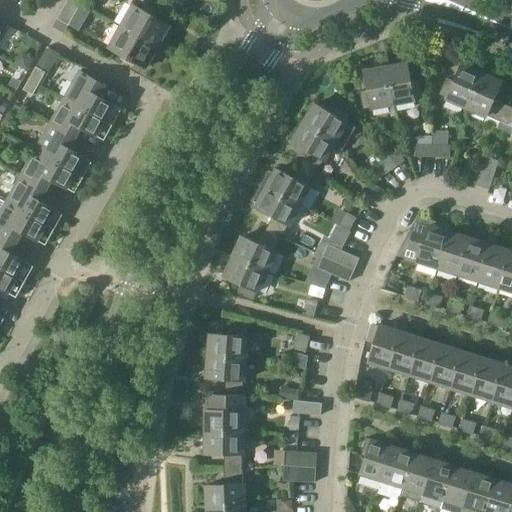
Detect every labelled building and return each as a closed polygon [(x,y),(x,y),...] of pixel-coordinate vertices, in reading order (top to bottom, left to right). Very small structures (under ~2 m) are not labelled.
[(69,25),(80,4),(73,0),(67,0),(57,19),(69,25)] [(164,41),(171,29),(168,28),(169,25),(134,5),(122,27),(157,47),(161,39),(164,41)] [(57,19),(53,27),(64,33),(69,25),(57,19)] [(153,54),(157,47),(122,27),(110,48),(145,68),(146,65),(150,67),(156,56),(153,54)] [(28,72),(34,60),(21,52),(14,64),(28,72)] [(415,99),(422,98),(419,80),(412,82),(412,81),(411,81),(408,64),(386,68),(393,103),(415,99)] [(467,107),(481,74),(461,65),(454,81),(453,81),(446,78),(439,94),(446,97),(446,98),(467,107)] [(36,67),(30,78),(39,84),(45,72),(36,67)] [(371,108),(393,103),(386,68),(364,72),(367,90),(360,92),(363,109),(371,107),(371,108)] [(81,72),(66,98),(113,125),(122,109),(98,96),(104,85),(81,72)] [(502,83),(481,74),(467,107),(500,122),(507,105),(495,100),(495,99),(494,99),(502,83)] [(39,84),(30,78),(23,90),(33,95),(39,84)] [(66,98),(51,125),(74,138),(80,127),(104,141),(113,125),(66,98)] [(1,100),(0,101),(0,111),(3,113),(8,104),(1,100)] [(346,122),(350,115),(335,106),(331,113),(331,112),(331,113),(316,104),(304,123),(335,141),(342,150),(356,128),(346,122)] [(11,112),(21,118),(25,111),(15,105),(11,112)] [(511,107),(507,105),(500,122),(497,128),(510,134),(511,130),(511,107)] [(308,152),(300,164),(316,173),(335,141),(304,123),(293,142),(308,151),(307,151),(308,152)] [(68,148),(74,138),(51,125),(36,151),(84,178),(93,162),(68,148)] [(417,156),(433,156),(433,146),(417,146),(417,156)] [(449,147),(433,146),(433,156),(449,157),(449,147)] [(36,151),(22,177),(45,190),(51,180),(75,193),(84,178),(36,151)] [(391,170),(404,160),(398,152),(384,161),(391,170)] [(487,157),(477,185),(489,189),(499,161),(487,157)] [(384,161),(371,171),(377,179),(391,170),(384,161)] [(269,171),(262,186),(299,205),(299,204),(310,210),(319,192),(309,187),(316,173),(300,164),(293,177),(277,169),(274,174),(269,171)] [(39,200),(45,190),(22,177),(7,203),(7,204),(55,230),(64,214),(39,200)] [(272,217),(266,230),(282,238),(299,205),(267,189),(262,186),(254,200),(259,203),(256,208),(272,217)] [(0,199),(0,233),(16,242),(22,232),(46,246),(55,230),(7,204),(7,203),(0,199)] [(349,231),(356,218),(347,214),(341,226),(349,231)] [(438,267),(449,233),(451,227),(420,217),(397,256),(416,262),(417,260),(438,267)] [(282,238),(266,230),(260,243),(259,243),(259,244),(243,236),(234,257),(267,271),(282,238)] [(0,233),(0,266),(26,281),(34,266),(10,253),(16,242),(0,233)] [(470,239),(449,233),(438,267),(459,274),(470,239)] [(459,274),(479,280),(490,246),(470,239),(459,274)] [(329,245),(323,257),(354,270),(360,258),(329,245)] [(511,252),(490,246),(479,280),(500,287),(511,252)] [(500,287),(511,290),(511,252),(500,287)] [(257,292),(267,271),(234,257),(224,277),(240,285),(241,285),(238,292),(254,299),(257,292)] [(349,282),(354,270),(323,257),(318,268),(349,282)] [(0,288),(17,298),(26,281),(0,266),(0,288)] [(322,299),(325,289),(311,285),(308,294),(322,299)] [(418,301),(421,291),(408,287),(405,297),(418,301)] [(439,307),(442,298),(430,294),(427,303),(439,307)] [(314,315),(317,302),(308,299),(305,313),(314,315)] [(459,314),(463,304),(450,300),(447,310),(459,314)] [(480,320),(483,311),(471,307),(468,316),(480,320)] [(501,327),(504,317),(492,313),(488,323),(501,327)] [(389,367),(400,333),(372,324),(366,341),(374,343),(368,360),(389,367)] [(210,334),(209,356),(245,358),(247,329),(229,327),(229,334),(228,334),(228,335),(210,334)] [(389,367),(410,374),(421,339),(400,333),(389,367)] [(305,351),(309,337),(300,335),(296,349),(305,351)] [(441,346),(421,339),(410,374),(431,380),(441,346)] [(431,380),(451,387),(462,353),(441,346),(431,380)] [(483,359),(462,353),(451,387),(472,393),(483,359)] [(243,395),(245,358),(209,356),(207,378),(225,380),(225,395),(243,395)] [(472,393),(492,400),(503,365),(483,359),(472,393)] [(511,368),(503,365),(492,400),(511,405),(511,368)] [(369,401),(372,391),(360,387),(357,397),(369,401)] [(280,398),(298,400),(299,390),(281,388),(280,398)] [(212,394),(211,409),(207,409),(206,432),(242,432),(243,395),(225,395),(212,394)] [(390,407),(393,398),(381,394),(378,404),(390,407)] [(294,400),(293,412),(321,415),(322,403),(294,400)] [(410,414),(413,404),(401,401),(398,410),(410,414)] [(431,421),(434,411),(422,407),(419,417),(431,421)] [(452,427),(455,417),(443,414),(439,423),(452,427)] [(292,417),(291,429),(298,430),(299,418),(292,417)] [(472,434),(475,424),(463,420),(460,430),(472,434)] [(493,440),(496,430),(484,427),(481,436),(493,440)] [(224,455),(224,469),(242,469),(242,432),(206,432),(206,454),(224,454),(224,455)] [(511,446),(511,435),(504,433),(501,443),(511,446)] [(360,474),(381,481),(392,446),(367,438),(361,455),(365,457),(360,474)] [(413,452),(392,446),(381,481),(378,489),(399,496),(413,452)] [(284,465),(296,466),(316,468),(317,453),(285,451),(284,465)] [(434,459),(413,452),(399,496),(420,502),(434,459)] [(454,465),(434,459),(420,502),(440,509),(454,465)] [(315,483),(316,468),(296,466),(284,465),(283,481),(315,483)] [(462,511),(475,472),(454,465),(440,509),(451,511),(462,511)] [(207,485),(208,508),(244,506),(242,469),(224,469),(225,484),(224,484),(225,484),(207,485)] [(484,511),(495,479),(475,472),(462,511),(484,511)] [(507,511),(511,497),(511,483),(495,479),(484,511),(507,511)] [(287,511),(292,510),(292,500),(281,501),(282,506),(287,511)]
